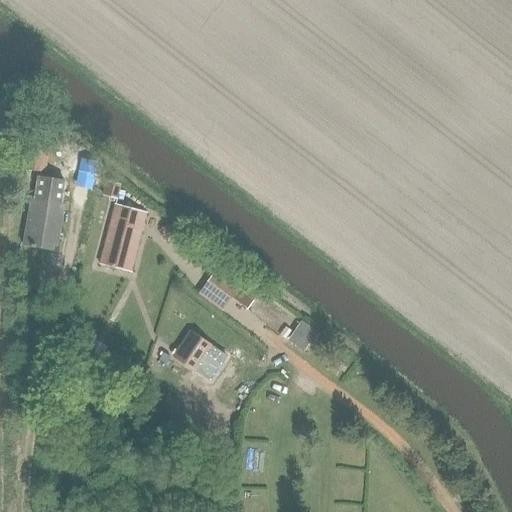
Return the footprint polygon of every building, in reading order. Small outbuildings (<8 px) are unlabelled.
[(23,146),(19,170),(43,174),(47,150),(23,146)] [(91,190),(97,163),(81,160),(75,186),(91,190)] [(63,206),(60,206),(64,182),(36,177),(32,201),(30,201),(23,246),(49,250),(51,235),(58,236),(63,206)] [(100,196),(115,200),(119,186),(103,182),(100,196)] [(131,267),(140,233),(145,214),(116,206),(111,225),(102,257),(108,258),(106,266),(122,270),(123,265),(131,267)] [(177,232),(170,226),(161,229),(160,238),(167,244),(175,241),(177,232)] [(216,273),(207,285),(247,314),(256,302),(216,273)] [(315,332),(300,322),(287,341),(303,351),(315,332)] [(285,327),(280,335),(286,340),(291,332),(285,327)] [(195,374),(212,348),(189,333),(172,359),(195,374)] [(86,345),(74,365),(92,375),(103,354),(86,345)] [(159,360),(166,365),(171,357),(164,352),(159,360)] [(105,433),(103,442),(114,444),(116,436),(105,433)]
